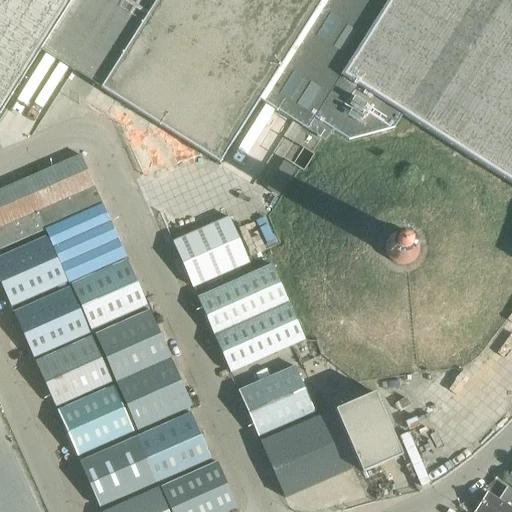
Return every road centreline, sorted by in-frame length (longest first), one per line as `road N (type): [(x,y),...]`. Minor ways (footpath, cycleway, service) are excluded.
road 1 (unclassified): [(262,511),(104,146),(79,132),(0,160)]
road 2 (unclassified): [(0,378),(59,511)]
road 3 (unclassified): [(409,511),(474,479),(511,434)]
